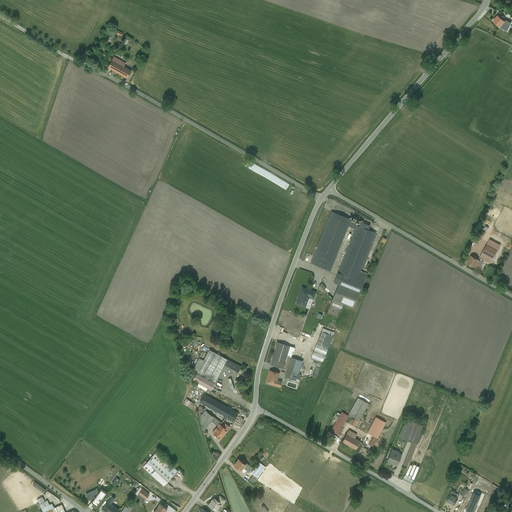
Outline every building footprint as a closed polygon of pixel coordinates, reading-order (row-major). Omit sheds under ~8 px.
[(500,26),(507,30),(511,23),(505,19),(498,13),(492,20),(500,26)] [(106,67),(125,79),(132,68),(113,57),(106,67)] [(354,309),(367,275),(360,272),(375,234),(357,227),(359,223),(330,212),(311,264),(331,272),(348,228),(354,230),(333,284),(338,286),(333,301),(354,309)] [(480,257),(491,263),(501,244),(490,238),(480,257)] [(483,270),(487,262),(475,256),(471,264),(483,270)] [(315,299),(318,292),(301,286),(295,305),(305,308),(309,297),(315,299)] [(329,338),(332,332),(324,329),(321,335),(329,338)] [(296,384),(301,364),(291,362),(294,347),(277,343),(271,365),(286,369),(283,380),(296,384)] [(222,370),(234,377),(240,367),(228,360),(222,370)] [(315,378),(320,379),(323,366),(319,365),(315,378)] [(265,384),(279,388),(281,382),(277,381),(279,373),(269,370),(265,384)] [(239,412),(205,390),(195,405),(221,422),(225,415),(234,421),(239,412)] [(352,422),(357,425),(369,402),(359,396),(350,412),(356,415),(352,422)] [(331,429),(338,433),(349,414),(342,410),(331,429)] [(399,434),(416,441),(424,423),(408,415),(399,434)] [(370,434),(381,439),(390,422),(379,417),(370,434)] [(212,433),(220,440),(229,428),(225,424),(222,427),(219,424),(212,433)] [(340,441),(355,449),(362,437),(347,429),(340,441)] [(361,445),(370,450),(377,438),(367,433),(361,445)] [(386,462),(396,466),(401,451),(391,448),(386,462)] [(163,485),(178,468),(156,449),(141,465),(151,474),(163,485)] [(241,470),(246,463),(237,457),(232,464),(241,470)] [(419,480),(424,466),(418,464),(417,466),(413,464),(408,478),(411,479),(413,474),(417,475),(415,479),(419,480)] [(38,485),(48,494),(51,491),(41,482),(38,485)] [(96,505),(106,492),(101,488),(98,490),(96,488),(85,493),(87,498),(96,505)] [(142,496),(149,502),(154,495),(147,489),(142,496)] [(445,499),(453,504),(459,496),(451,491),(445,499)] [(101,509),(105,511),(116,511),(118,509),(110,503),(115,497),(112,495),(101,509)] [(206,504),(215,511),(224,500),(218,496),(216,499),(212,497),(206,504)] [(481,502),(474,497),(465,511),(466,511),(471,511),(473,509),(477,511),(480,511),(488,501),(483,498),(481,502)] [(159,511),(170,511),(174,506),(168,501),(159,511)] [(127,511),(128,511),(134,511),(139,507),(134,503),(127,511)]
